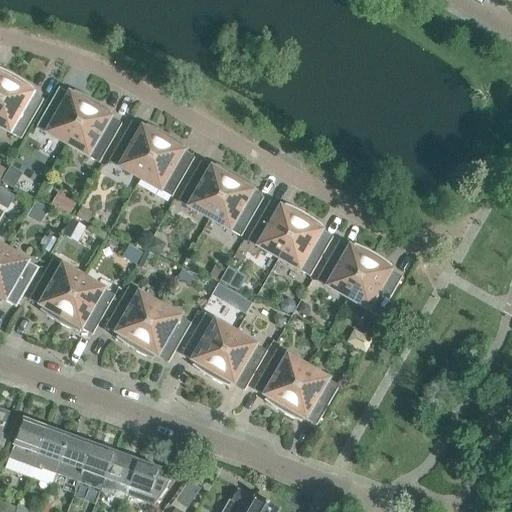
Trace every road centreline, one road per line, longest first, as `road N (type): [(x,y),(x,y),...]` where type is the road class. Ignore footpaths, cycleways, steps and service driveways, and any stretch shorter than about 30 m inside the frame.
road 1 (residential): [(417,257),(61,49),(0,36)]
road 2 (residential): [(382,511),(385,506),(331,478),(0,361)]
